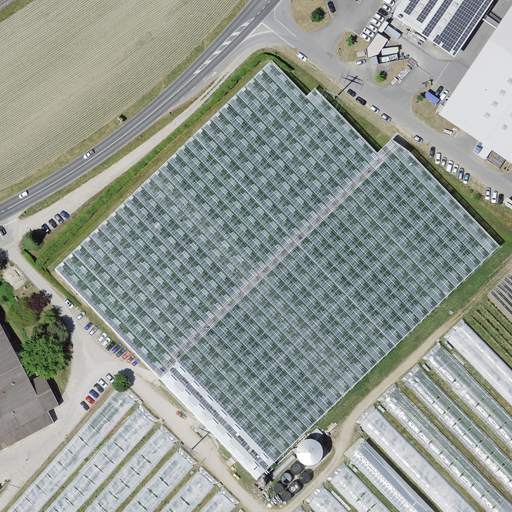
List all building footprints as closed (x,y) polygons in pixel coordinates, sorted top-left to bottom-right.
[(493,0),(397,0),(390,19),(451,60),(493,0)] [(511,7),(436,118),(509,168),(511,163),(511,7)] [(376,32),(367,52),(379,57),(388,38),(376,32)] [(51,270),(255,486),(498,248),(391,141),(376,154),(315,91),(305,98),(270,63),(51,270)] [(22,283),(18,278),(12,284),(16,289),(22,283)] [(0,453),(55,425),(49,415),(59,410),(42,376),(30,381),(0,323),(0,453)] [(372,443),(301,511),(511,511),(511,377),(460,325),(357,427),(372,443)] [(241,511),(117,388),(6,511),(241,511)]
